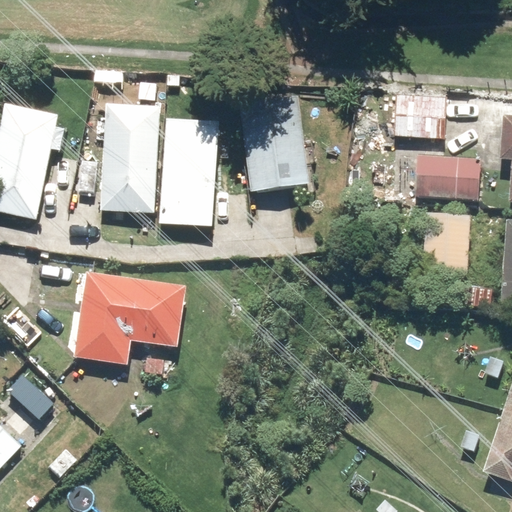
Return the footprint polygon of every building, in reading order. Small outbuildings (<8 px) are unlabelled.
[(309,191),(296,100),(238,109),(252,200),(309,191)] [(448,103),(398,100),(396,141),(446,144),(448,103)] [(57,121),(4,111),(0,133),(0,216),(38,224),(57,121)] [(160,113),(105,111),(101,215),(156,217),(160,113)] [(511,122),(502,122),(500,165),(511,165),(511,173),(510,207),(511,207),(511,122)] [(218,128),(165,125),(159,231),(213,234),(218,128)] [(480,163),(417,160),(415,201),(478,204),(480,163)] [(467,282),(469,221),(425,219),(423,280),(467,282)] [(511,225),(506,225),(502,315),(511,315),(511,225)] [(86,278),(75,365),(128,372),(131,346),(176,352),(184,291),(86,278)] [(511,386),(483,478),(511,487),(511,386)] [(83,441),(66,426),(46,449),(48,450),(36,464),(52,477),(83,441)] [(0,472),(20,451),(0,433),(0,472)] [(23,511),(36,500),(24,487),(5,505),(12,511),(23,511)]
